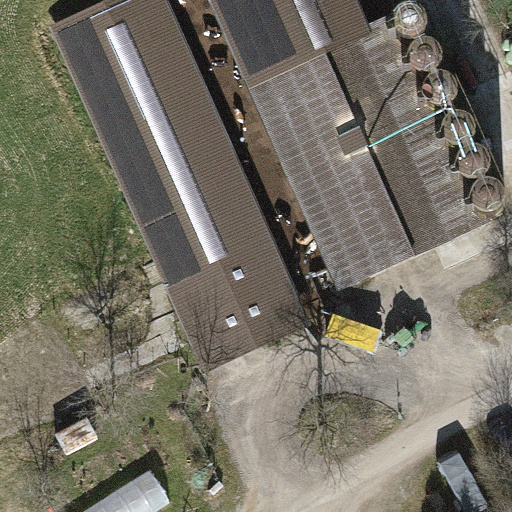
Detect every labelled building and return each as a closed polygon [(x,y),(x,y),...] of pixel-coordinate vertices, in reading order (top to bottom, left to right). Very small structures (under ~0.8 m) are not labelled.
[(208,376),(309,328),(155,0),(107,0),(46,29),(193,344),(208,376)] [(468,229),(360,0),(201,0),(336,290),(468,229)] [(419,0),(398,0),(396,2),(392,10),(392,19),(397,27),(405,32),(414,32),(422,27),(427,18),(427,9),(422,1),(419,0)] [(428,30),(418,31),(410,36),(406,44),(406,53),(411,61),(419,66),(429,66),(437,61),(441,52),(441,43),(436,35),(428,30)] [(442,65),(432,65),(424,70),(420,78),(420,88),(425,96),(433,100),(443,100),(451,95),(455,87),(455,77),(450,69),(442,65)] [(460,109),(451,109),(443,114),(438,122),(438,132),(443,140),(452,144),(461,144),(469,139),(473,131),(473,121),(468,113),(460,109)] [(474,143),(465,143),(457,148),(452,156),(453,166),(458,174),(466,178),(475,178),(483,173),(488,165),(488,155),(483,147),(474,143)] [(488,177),(479,177),(471,182),(466,191),(467,200),(472,208),(480,212),(489,212),(497,207),(502,199),(502,190),(497,182),(488,177)] [(448,497),(413,511),(509,511),(484,451),(436,472),(448,497)] [(153,511),(173,501),(155,471),(85,511),(153,511)]
